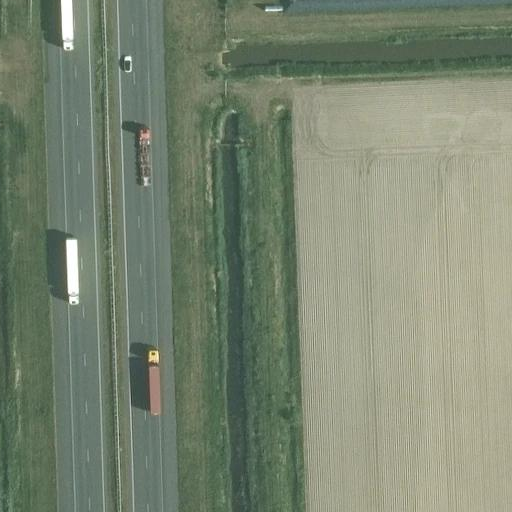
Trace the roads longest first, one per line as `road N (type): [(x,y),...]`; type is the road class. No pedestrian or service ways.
road 1 (motorway): [(70,0),(88,511)]
road 2 (motorway): [(147,511),(130,0)]
